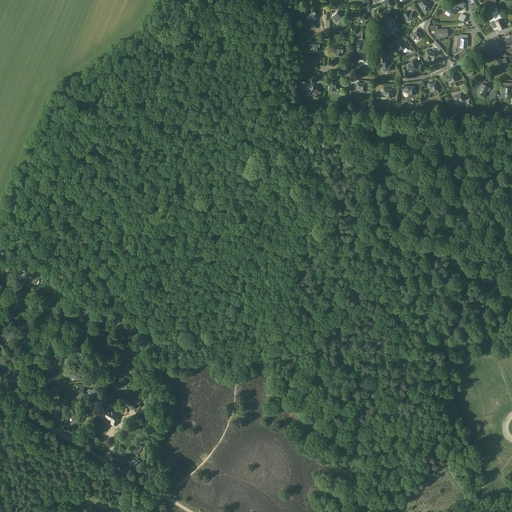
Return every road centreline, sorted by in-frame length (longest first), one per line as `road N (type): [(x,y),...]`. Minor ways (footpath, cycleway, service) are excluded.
road 1 (track): [(144,484),(140,345),(179,161),(193,0)]
road 2 (track): [(164,498),(220,439),(241,365),(268,355),(292,326),(350,218)]
road 3 (track): [(465,501),(413,325),(382,252),(350,218)]
road 4 (unclassified): [(511,122),(431,120),(346,104),(348,76),(328,71),(323,8)]
road 5 (track): [(164,498),(0,398)]
